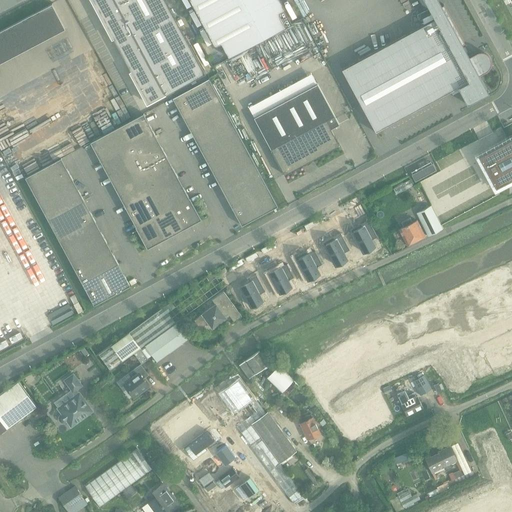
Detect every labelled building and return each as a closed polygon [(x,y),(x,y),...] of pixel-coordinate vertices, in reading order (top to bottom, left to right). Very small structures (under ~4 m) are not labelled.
[(205,73),(166,0),(92,0),(149,104),(205,73)] [(189,0),(216,47),(221,44),(229,58),(291,24),(284,10),(285,9),(279,0),(189,0)] [(442,6),(438,0),(424,0),(435,20),(343,69),(342,69),(342,71),(343,70),(375,131),(375,133),(377,132),(376,131),(458,88),(467,105),(489,93),(479,75),(486,72),(487,71),(488,70),(489,69),(489,68),(490,67),(491,66),(491,64),(491,62),(491,61),(491,60),(491,58),(490,57),(490,56),(489,56),(489,55),(488,55),(487,54),(485,53),(484,53),(482,52),(481,52),(479,52),(478,53),(477,53),(476,53),(469,57),(467,53),(469,52),(466,46),(464,47),(462,44),(465,42),(444,4),(442,6)] [(52,4),(34,14),(38,22),(45,19),(52,34),(63,28),(55,13),(56,13),(52,4)] [(38,22),(34,14),(0,31),(0,63),(64,30),(63,28),(52,34),(45,19),(38,22)] [(220,100),(209,78),(172,98),(179,109),(180,109),(185,118),(220,100)] [(339,125),(317,84),(254,118),(284,175),(304,164),(305,166),(311,162),(311,161),(340,145),(331,129),(339,125)] [(232,121),(220,100),(185,118),(184,119),(187,125),(190,130),(191,130),(196,140),(232,121)] [(144,115),(143,114),(117,128),(129,150),(154,136),(155,136),(149,124),(148,125),(143,115),(144,115)] [(243,142),(232,121),(196,140),(195,140),(201,152),(203,151),(208,161),(243,142)] [(117,128),(90,142),(96,154),(97,153),(103,163),(102,164),(129,150),(117,128)] [(167,157),(160,145),(159,146),(154,136),(129,150),(140,171),(165,157),(167,157)] [(511,137),(478,156),(496,189),(511,179),(511,137)] [(254,163),(243,142),(208,161),(207,161),(213,173),(214,172),(219,182),(254,163)] [(129,150),(102,164),(108,175),(109,174),(114,184),(113,185),(140,171),(129,150)] [(171,167),(165,157),(140,171),(151,192),(177,178),(178,178),(172,167),(171,167)] [(67,169),(66,169),(60,160),(61,159),(61,158),(25,178),(37,200),(72,181),(73,180),(67,169)] [(266,184),(254,163),(219,182),(218,182),(224,194),(225,193),(231,203),(266,184)] [(436,171),(432,164),(411,175),(415,182),(436,171)] [(140,171),(113,185),(119,196),(120,195),(125,205),(124,206),(125,207),(151,192),(140,171)] [(162,212),(171,208),(189,198),(183,187),(182,188),(177,178),(151,192),(162,212)] [(409,180),(393,189),(396,194),(412,185),(409,180)] [(77,190),(72,181),(37,200),(48,221),(83,202),(84,201),(78,190),(77,190)] [(278,206),(266,184),(231,203),(230,204),(236,215),(237,214),(242,224),(241,225),(241,226),(278,206)] [(419,187),(410,191),(420,212),(430,207),(419,187)] [(162,212),(151,192),(125,207),(130,217),(132,217),(137,226),(153,217),(162,212)] [(189,198),(171,208),(182,229),(182,230),(192,225),(191,223),(200,219),(200,220),(201,220),(189,198)] [(89,211),(88,212),(83,202),(48,221),(59,242),(95,223),(95,222),(89,211)] [(428,237),(442,230),(431,206),(430,207),(420,212),(417,214),(428,237)] [(182,229),(171,208),(162,212),(153,217),(164,238),(165,239),(174,234),(174,233),(182,229)] [(157,244),(156,242),(164,238),(153,217),(137,226),(135,227),(147,249),(157,244)] [(423,238),(425,238),(417,222),(413,224),(410,218),(401,223),(404,228),(399,230),(407,246),(418,241),(418,242),(424,240),(423,238)] [(368,220),(351,230),(363,252),(374,246),(371,239),(376,236),(377,237),(368,220)] [(347,222),(340,225),(343,231),(350,227),(347,222)] [(100,233),(95,223),(59,242),(71,263),(106,244),(107,244),(101,232),(100,233)] [(340,233),(323,243),(328,252),(326,253),(330,260),(332,259),(335,265),(347,259),(343,252),(348,249),(349,250),(340,233)] [(111,254),(106,244),(71,263),(82,284),(117,265),(118,265),(112,253),(111,254)] [(307,251),(295,257),(301,267),(299,267),(303,275),(304,274),(308,280),(319,274),(315,267),(321,264),(321,265),(322,264),(315,251),(309,254),(307,251)] [(287,264),(269,273),(272,280),(271,280),(275,288),(276,287),(279,293),(291,287),(287,280),(293,277),(293,278),(294,277),(287,264)] [(122,275),(117,265),(82,284),(94,306),(130,286),(124,274),(122,275)] [(508,280),(496,285),(506,305),(506,306),(511,303),(511,273),(506,276),(508,280)] [(224,279),(226,284),(235,280),(232,274),(224,279)] [(251,282),(240,287),(244,294),(242,294),(246,302),(247,301),(251,307),(262,301),(258,294),(264,291),(264,292),(265,291),(256,275),(249,278),(251,282)] [(483,287),(477,290),(482,302),(488,299),(494,312),(499,309),(498,309),(506,305),(496,285),(485,290),(483,287)] [(234,323),(242,317),(224,292),(213,300),(216,305),(194,321),(198,326),(203,327),(208,324),(212,330),(229,317),(234,323)] [(454,300),(448,303),(453,314),(458,312),(464,324),(467,323),(467,324),(477,320),(477,318),(479,317),(470,297),(456,304),(454,300)] [(83,311),(78,302),(73,305),(78,314),(83,311)] [(172,303),(129,333),(140,349),(141,349),(145,346),(146,348),(142,350),(147,357),(151,354),(157,362),(188,340),(168,313),(175,308),(172,303)] [(444,306),(425,315),(427,318),(436,338),(436,339),(438,338),(439,340),(447,336),(447,334),(449,333),(443,321),(449,318),(444,306)] [(414,320),(407,323),(412,334),(418,332),(424,344),(429,342),(429,341),(436,338),(427,318),(415,323),(414,320)] [(506,336),(503,337),(511,355),(511,331),(506,334),(506,336)] [(12,343),(22,338),(20,333),(9,338),(12,343)] [(134,354),(140,349),(129,333),(99,356),(110,371),(134,354)] [(384,340),(377,343),(382,354),(388,352),(394,364),(399,362),(398,361),(406,358),(408,358),(406,353),(408,352),(403,342),(401,343),(398,337),(385,343),(384,340)] [(0,343),(0,349),(8,345),(6,340),(0,343)] [(362,347),(351,352),(361,373),(362,372),(361,372),(371,367),(371,368),(373,367),(367,354),(373,352),(367,340),(361,343),(362,347)] [(79,351),(84,359),(89,355),(84,348),(79,351)] [(467,354),(464,356),(474,377),(495,367),(489,356),(484,358),(479,348),(477,350),(476,348),(466,353),(467,354)] [(148,358),(147,357),(142,350),(141,349),(140,349),(134,354),(141,363),(148,358)] [(350,349),(331,358),(337,369),(343,367),(348,379),(350,378),(351,379),(360,375),(359,374),(361,373),(351,352),(350,349)] [(250,379),(269,365),(259,351),(240,366),(250,379)] [(329,360),(310,369),(320,390),(322,389),(323,391),(331,387),(331,385),(333,384),(329,374),(335,372),(329,360)] [(134,397),(147,387),(142,380),(147,375),(140,365),(128,374),(132,379),(125,384),(134,397)] [(282,393),(294,381),(279,366),(267,378),(282,393)] [(65,381),(73,392),(76,390),(82,386),(74,375),(65,381)] [(424,375),(412,381),(420,395),(432,389),(424,375)] [(239,377),(218,393),(233,413),(249,402),(260,417),(266,413),(255,398),(239,377)] [(18,382),(0,394),(0,434),(37,407),(18,382)] [(79,395),(76,390),(73,392),(74,392),(77,396),(59,409),(63,414),(61,415),(60,416),(59,419),(60,420),(61,422),(63,423),(65,423),(66,422),(68,421),(72,426),(92,412),(79,395)] [(405,392),(397,396),(402,405),(401,406),(406,416),(423,408),(418,397),(417,397),(415,393),(407,397),(405,392)] [(361,409),(359,410),(363,419),(365,418),(370,427),(389,418),(383,406),(377,409),(372,399),(370,400),(369,398),(361,402),(361,404),(359,405),(361,409)] [(194,413),(173,428),(181,440),(179,442),(183,447),(193,439),(190,434),(202,425),(194,413)] [(252,425),(271,451),(281,464),(297,452),(268,413),(252,425)] [(306,421),(300,424),(308,441),(311,439),(312,440),(314,439),(314,437),(320,435),(311,415),(304,418),(306,421)] [(250,424),(241,431),(294,504),(304,497),(250,424)] [(207,431),(184,448),(193,460),(207,450),(205,448),(214,441),(207,431)] [(226,445),(216,452),(225,465),(235,457),(226,445)] [(450,464),(457,461),(450,447),(441,451),(441,453),(426,460),(432,473),(444,467),(446,471),(452,468),(450,464)] [(159,459),(149,466),(137,449),(85,487),(100,508),(152,470),(157,476),(166,469),(159,459)] [(410,451),(394,458),(396,464),(413,457),(410,451)] [(219,478),(215,481),(221,489),(225,486),(239,476),(232,467),(219,477),(219,478)] [(318,483),(307,468),(304,471),(315,485),(318,483)] [(429,493),(428,493),(430,498),(431,497),(470,479),(476,476),(473,471),(463,476),(461,470),(453,474),(455,479),(437,487),(437,489),(429,493)] [(209,472),(199,479),(204,486),(214,478),(209,472)] [(240,486),(234,489),(243,501),(248,497),(259,490),(249,477),(239,485),(240,486)] [(163,483),(152,491),(156,497),(143,507),(146,511),(153,511),(154,511),(172,511),(180,506),(163,483)] [(387,489),(389,494),(397,491),(394,485),(387,489)] [(58,498),(67,511),(85,500),(76,486),(58,498)] [(511,511),(511,488),(502,494),(510,511),(511,511)] [(411,496),(408,491),(390,499),(396,511),(400,511),(418,504),(416,501),(419,499),(417,494),(411,496)] [(220,493),(213,498),(216,502),(223,496),(220,493)] [(510,511),(502,494),(492,498),(497,511),(510,511)] [(264,511),(270,508),(261,496),(239,511),(264,511)] [(75,511),(88,504),(85,500),(67,511),(75,511)] [(484,511),(480,501),(469,506),(471,511),(484,511)]
